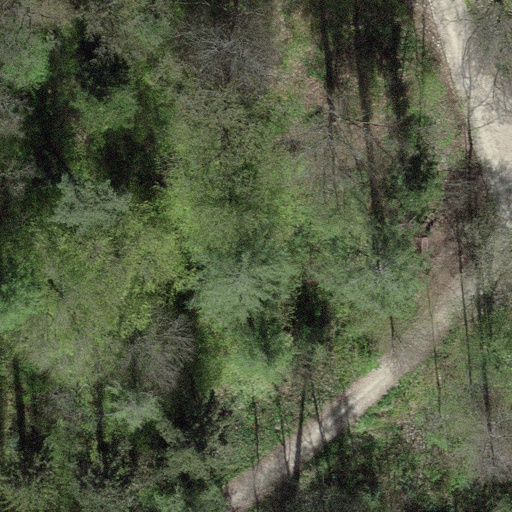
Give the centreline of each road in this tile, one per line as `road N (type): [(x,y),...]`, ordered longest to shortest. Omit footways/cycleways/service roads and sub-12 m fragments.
road 1 (track): [(511,240),(222,511)]
road 2 (track): [(511,210),(451,0)]
